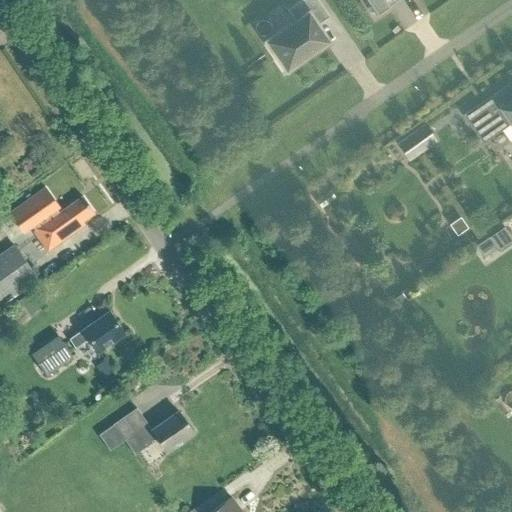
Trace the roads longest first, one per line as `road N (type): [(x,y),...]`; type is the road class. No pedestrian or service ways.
road 1 (unclassified): [(343,511),(0,12)]
road 2 (unclassified): [(511,6),(344,122)]
